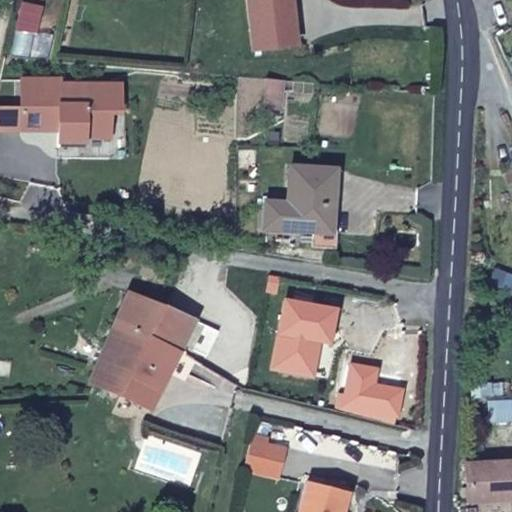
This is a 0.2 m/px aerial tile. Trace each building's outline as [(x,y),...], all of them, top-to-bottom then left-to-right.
[(235,0),(246,57),(282,49),(274,0),(235,0)] [(110,91),(15,83),(11,131),(50,132),(48,144),(99,142),(99,117),(108,118),(110,91)] [(275,117),(276,95),(256,93),(254,117),(275,117)] [(274,128),(275,117),(254,117),(254,127),(274,128)] [(248,208),(247,235),(299,243),(318,245),(326,180),(281,174),(275,211),(248,208)] [(318,245),(299,243),(298,259),(315,262),(318,245)] [(247,321),(253,292),(222,285),(217,311),(247,321)] [(110,302),(97,348),(129,359),(132,349),(146,311),(110,302)] [(199,332),(240,347),(247,321),(217,311),(208,307),(199,332)] [(132,349),(169,362),(183,325),(146,311),(132,349)] [(247,321),(240,347),(270,356),(278,328),(247,321)] [(97,348),(82,392),(117,404),(116,403),(129,359),(97,348)] [(129,359),(116,403),(152,413),(169,362),(132,349),(129,359)] [(508,408),(480,414),(482,421),(510,415),(508,408)] [(243,455),(237,485),(271,495),(277,465),(243,455)] [(511,511),(511,507),(506,481),(445,493),(450,511),(511,511)] [(325,511),(297,502),(293,511),(325,511)]
